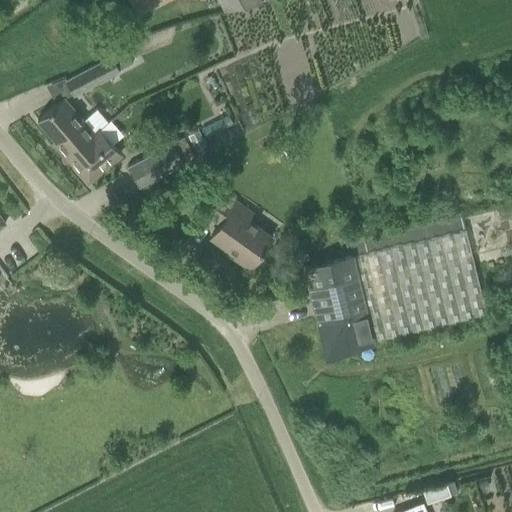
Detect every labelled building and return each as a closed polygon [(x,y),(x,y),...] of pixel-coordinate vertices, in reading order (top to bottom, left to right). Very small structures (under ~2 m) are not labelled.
[(132,0),(133,0),(140,13),(164,0),(132,0)] [(219,0),(225,10),(262,2),(261,0),(219,0)] [(74,94),(118,70),(132,63),(124,49),(110,56),(66,80),(74,94)] [(62,150),(88,128),(62,98),(36,120),(62,150)] [(93,133),(88,128),(62,150),(65,153),(63,154),(87,182),(120,153),(99,128),(93,133)] [(138,187),(156,178),(182,164),(171,143),(127,166),(138,187)] [(249,268),(271,236),(231,208),(236,202),(221,191),(205,213),(219,223),(210,237),(235,254),(233,257),(249,268)] [(0,232),(12,223),(0,207),(0,232)] [(462,218),(349,245),(352,256),(372,340),(485,312),(465,230),(462,218)] [(373,341),(372,340),(352,256),(305,268),(310,288),(318,323),(325,352),(373,341)] [(423,503),(448,494),(444,481),(418,490),(423,503)] [(421,503),(398,511),(425,511),(422,503),(421,503)]
